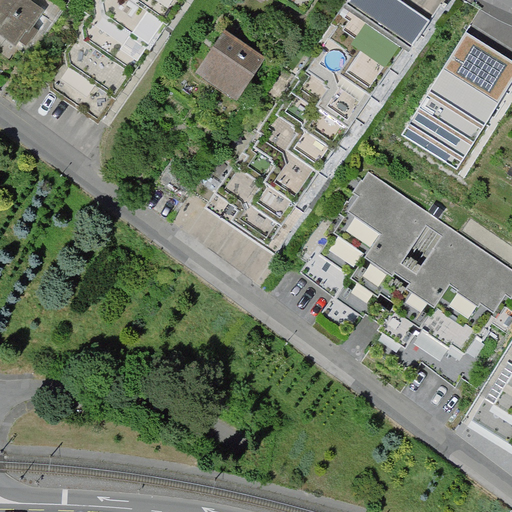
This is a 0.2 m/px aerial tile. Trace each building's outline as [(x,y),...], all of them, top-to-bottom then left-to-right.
[(44,11),(29,0),(0,0),(0,35),(16,48),(20,42),(26,46),(38,31),(32,27),(44,11)] [(184,0),(93,0),(94,12),(64,53),(64,64),(49,84),(49,92),(98,124),(184,0)] [(349,0),(207,207),(268,247),(403,50),(408,52),(430,21),(399,0),(349,0)] [(265,60),(225,33),(197,75),(238,101),(265,60)] [(511,62),(465,33),(402,135),(457,169),(511,79),(511,62)] [(200,179),(171,162),(157,187),(186,204),(200,179)] [(511,295),(511,281),(363,173),(289,275),(445,388),(511,295)] [(511,354),(468,426),(511,452),(511,354)]
